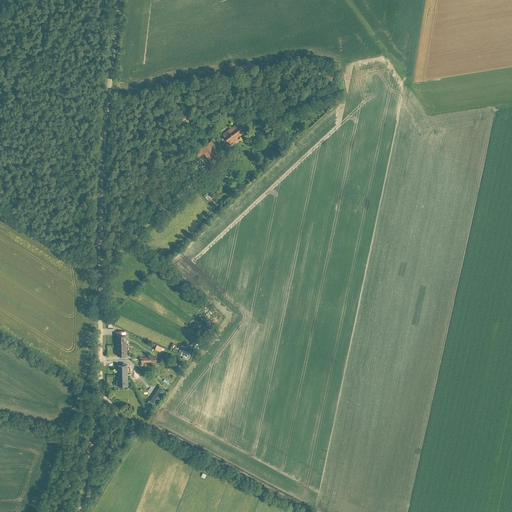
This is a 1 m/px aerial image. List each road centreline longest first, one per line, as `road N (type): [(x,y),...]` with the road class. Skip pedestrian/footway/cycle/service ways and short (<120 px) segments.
road 1 (residential): [(100,398),(100,192),(120,0)]
road 2 (track): [(100,398),(310,511)]
